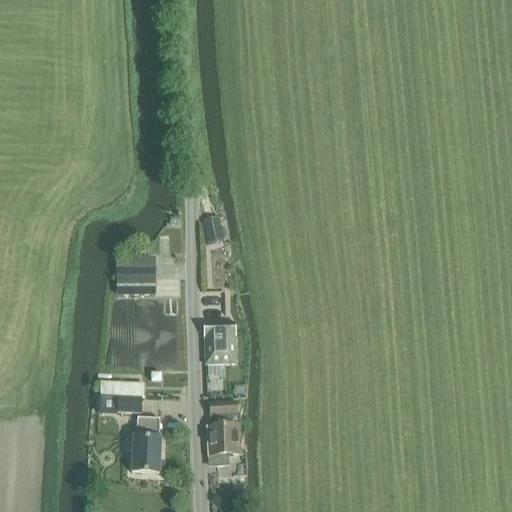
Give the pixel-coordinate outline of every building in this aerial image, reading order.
[(219,218),(202,223),(208,246),(225,242),(219,218)] [(154,299),(154,261),(118,261),(118,298),(154,299)] [(235,326),(205,326),(206,367),(207,367),(224,367),(236,366),(235,326)] [(161,375),(149,375),(149,384),(161,384),(161,375)] [(118,400),(117,415),(141,416),(142,400),(118,400)] [(210,428),(207,428),(207,430),(208,470),(229,469),(229,458),(240,457),(238,404),(210,405),(210,428)] [(127,443),(126,454),(129,457),(133,457),(132,476),(159,477),(160,441),(159,441),(159,421),(136,421),(136,441),(134,440),(129,440),(127,443)]
